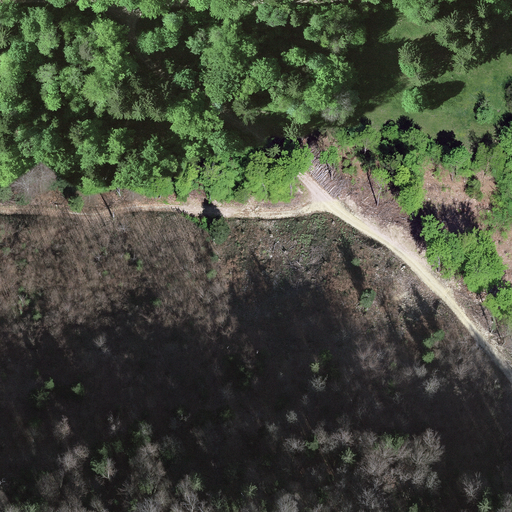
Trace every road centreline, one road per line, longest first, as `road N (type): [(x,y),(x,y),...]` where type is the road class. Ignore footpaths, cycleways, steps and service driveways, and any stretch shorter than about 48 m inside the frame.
road 1 (track): [(136,7),(132,37),(158,68),(387,242),(440,288),(511,375)]
road 2 (track): [(0,210),(293,211),(333,200)]
road 3 (track): [(136,7),(0,2)]
